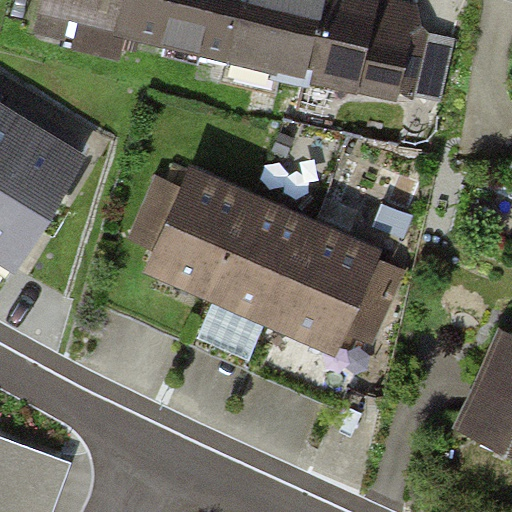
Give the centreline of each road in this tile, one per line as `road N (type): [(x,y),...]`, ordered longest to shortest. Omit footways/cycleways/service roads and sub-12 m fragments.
road 1 (residential): [(0,362),(159,451)]
road 2 (residential): [(280,511),(159,451)]
